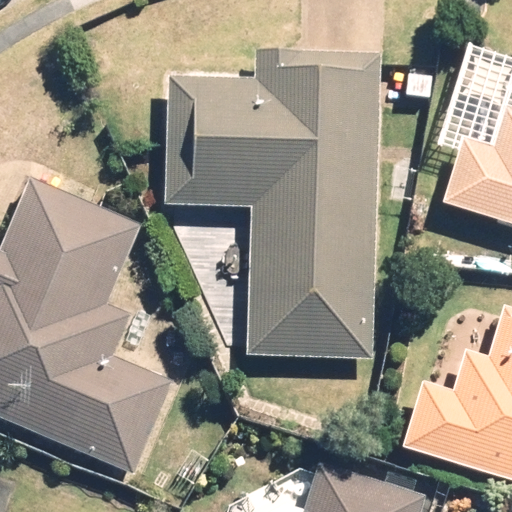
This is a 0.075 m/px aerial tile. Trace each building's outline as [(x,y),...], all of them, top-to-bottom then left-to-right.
[(364,372),(370,63),(251,61),(251,86),(152,84),(149,214),(235,215),(232,370),(364,372)] [(449,144),(430,213),(511,236),(511,120),(496,116),(485,154),(449,144)] [(0,428),(127,484),(167,392),(105,365),(122,326),(95,314),(130,233),(21,186),(0,233),(0,428)] [(409,393),(390,456),(511,493),(511,316),(487,308),(470,362),(452,357),(438,402),(409,393)] [(411,511),(412,508),(300,477),(290,511),(411,511)]
